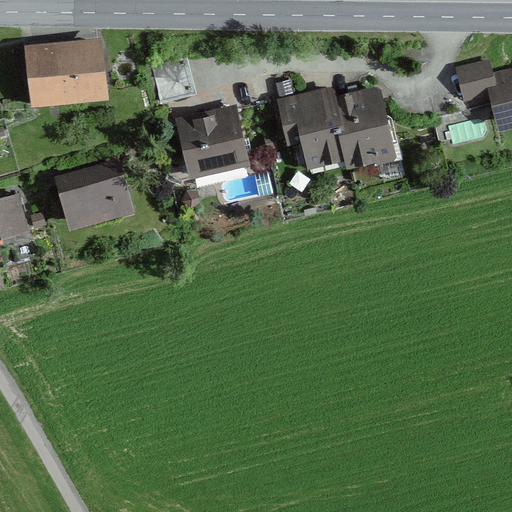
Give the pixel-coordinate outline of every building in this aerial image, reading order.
[(27,54),(31,94),(102,87),(98,47),(27,54)] [(161,101),(190,93),(181,59),(153,66),(161,101)] [(492,79),(502,120),(511,117),(511,73),(494,78),(490,61),(463,68),(468,85),(492,79)] [(360,93),(335,99),(334,96),(349,161),(374,155),(375,158),(379,161),(398,157),(400,153),(398,141),(391,143),(381,100),(363,104),(360,93)] [(309,161),(346,152),(348,161),(349,161),(334,96),(297,105),(296,98),(280,102),(286,128),(301,125),(309,161)] [(244,158),(233,110),(182,122),(194,174),(223,168),(221,163),(244,158)] [(471,121),(453,122),(454,140),(472,139),(471,121)] [(146,163),(130,168),(134,182),(150,178),(146,163)] [(62,179),(74,221),(119,208),(113,188),(121,186),(115,164),(62,179)] [(0,234),(25,228),(16,194),(0,197),(0,234)]
